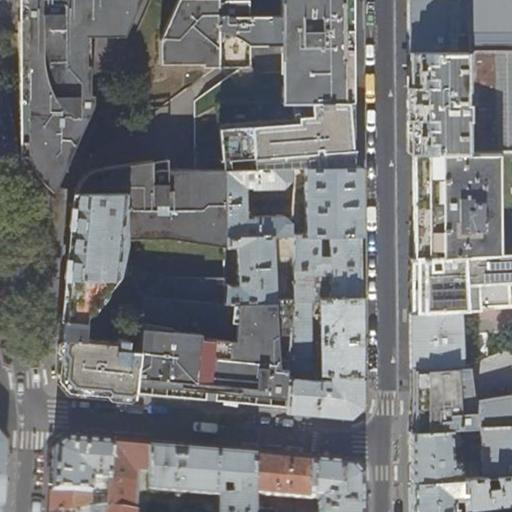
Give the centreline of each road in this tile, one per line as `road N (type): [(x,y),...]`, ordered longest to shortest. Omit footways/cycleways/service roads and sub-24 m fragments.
road 1 (residential): [(383,0),(384,444)]
road 2 (residential): [(384,444),(30,413)]
road 3 (residential): [(30,413),(0,225)]
